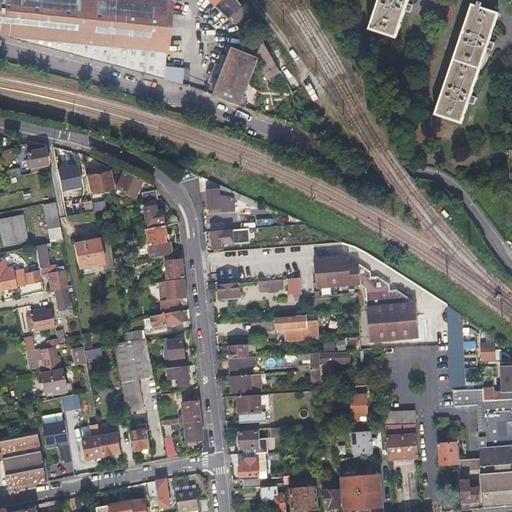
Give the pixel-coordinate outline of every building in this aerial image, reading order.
[(0,0),(0,34),(22,41),(53,49),(89,59),(155,76),(187,85),(189,69),(175,67),(175,64),(165,62),(171,0),(0,0)] [(234,0),(204,0),(232,26),(237,26),(244,36),(253,29),(244,15),(239,7),(234,0)] [(380,0),(371,30),(384,34),(397,39),(407,10),(411,12),(414,5),(409,4),(410,0),(380,0)] [(436,115),(450,119),(463,123),(470,103),(475,104),(477,98),(472,96),(488,49),(493,51),(495,44),(491,43),(500,15),(482,9),(484,5),(480,4),(479,5),(475,4),(475,6),(473,6),(463,34),(462,39),(436,115)] [(261,42),(258,41),(256,40),(256,41),(251,40),(249,48),(252,49),(249,57),(228,49),(211,95),(243,107),(246,97),(240,95),(253,60),(265,79),(279,72),(261,42)] [(29,164),(38,163),(41,163),(47,162),(44,146),(26,150),(29,164)] [(76,166),(58,169),(61,190),(80,186),(76,166)] [(113,187),(111,178),(109,170),(86,175),(89,192),(113,187)] [(133,195),(137,188),(140,180),(122,171),(115,186),(133,195)] [(206,190),(208,200),(209,209),(221,208),(222,212),(236,210),(234,198),(236,194),(219,186),(198,177),(200,190),(206,190)] [(158,200),(157,195),(156,191),(143,194),(144,202),(155,200),(158,200)] [(66,215),(73,213),(71,204),(70,199),(63,200),(66,215)] [(93,210),(92,205),(91,200),(71,204),(73,213),(93,210)] [(49,239),(56,238),(62,237),(55,201),(43,204),(49,239)] [(148,225),(157,224),(165,222),(162,210),(157,211),(156,205),(145,207),(148,225)] [(27,239),(24,226),(22,213),(0,218),(0,230),(3,244),(27,239)] [(173,254),(171,244),(169,234),(167,234),(165,225),(146,229),(152,258),(173,254)] [(222,246),(223,246),(222,244),(234,243),(233,229),(210,231),(212,247),(213,247),(213,251),(222,251),(222,246)] [(73,242),(75,254),(78,266),(102,262),(104,270),(113,269),(106,235),(73,242)] [(49,245),(49,241),(34,244),(39,271),(47,269),(48,275),(50,289),(54,289),(65,286),(66,286),(62,265),(54,267),(53,264),(48,265),(44,246),(49,245)] [(21,268),(16,269),(12,270),(11,266),(5,267),(2,257),(0,257),(0,288),(24,284),(21,268)] [(166,279),(175,278),(184,276),(182,259),(165,261),(166,279)] [(354,266),(349,266),(344,266),(343,259),(314,260),(317,289),(356,286),(365,290),(369,342),(419,339),(416,304),(409,304),(409,299),(395,291),(388,292),(387,286),(373,277),(366,278),(365,273),(354,266)] [(43,291),(42,284),(40,277),(32,279),(35,293),(43,291)] [(290,279),(290,283),(290,286),(288,286),(288,294),(301,293),(299,278),(290,279)] [(168,299),(177,298),(187,297),(185,279),(165,281),(168,299)] [(281,289),(281,284),(281,280),(258,281),(259,290),(281,289)] [(221,299),(230,299),(239,298),(238,283),(218,284),(219,295),(220,295),(221,299)] [(70,312),(65,286),(54,289),(58,311),(61,311),(62,313),(70,312)] [(447,305),(450,348),(453,391),(456,390),(467,390),(461,316),(447,305)] [(26,315),(29,329),(35,328),(35,329),(53,324),(50,308),(44,310),(43,307),(30,310),(31,314),(26,315)] [(151,316),(152,322),(154,328),(182,322),(180,310),(151,316)] [(275,320),(276,325),(276,330),(285,329),(286,342),(319,340),(317,316),(275,320)] [(62,329),(56,330),(58,338),(59,342),(64,341),(62,329)] [(434,329),(435,345),(446,345),(446,329),(434,329)] [(138,331),(132,333),(125,334),(126,340),(140,338),(138,331)] [(32,336),(23,338),(26,350),(34,349),(35,349),(32,336)] [(186,365),(185,352),(183,339),(172,340),(172,337),(165,338),(166,346),(169,346),(171,367),(185,365),(186,365)] [(45,347),(51,345),(58,344),(59,344),(59,342),(58,338),(44,341),(45,347)] [(126,341),(126,340),(114,343),(127,410),(143,407),(138,378),(153,375),(146,338),(126,341)] [(481,360),(488,360),(494,359),(493,343),(480,344),(481,360)] [(228,346),(230,358),(253,357),(252,353),(247,353),(246,345),(228,346)] [(43,366),(49,365),(55,364),(59,363),(57,355),(55,355),(53,347),(38,350),(37,348),(35,349),(34,349),(36,358),(41,357),(43,366)] [(26,350),(27,357),(29,363),(29,366),(37,364),(36,358),(34,349),(26,350)] [(79,363),(80,363),(86,362),(84,350),(77,352),(79,363)] [(347,351),(336,352),(336,363),(348,363),(347,351)] [(336,352),(317,353),(318,365),(336,363),(336,352)] [(309,359),(310,366),(310,371),(310,383),(319,382),(318,365),(317,353),(309,353),(309,354),(309,359)] [(230,358),(231,375),(247,374),(246,366),(257,365),(257,361),(263,361),(262,356),(258,357),(253,357),(230,358)] [(86,362),(80,363),(86,391),(92,389),(86,362)] [(185,365),(171,367),(168,367),(169,375),(176,374),(178,385),(189,384),(188,373),(186,373),(185,365)] [(497,400),(510,400),(511,399),(511,365),(501,366),(503,391),(497,391),(497,400)] [(59,391),(59,393),(59,396),(67,395),(61,367),(39,371),(44,391),(53,389),(53,392),(59,391)] [(247,374),(231,375),(233,393),(253,392),(252,383),(257,383),(256,374),(247,374)] [(486,401),(491,401),(496,400),(495,388),(485,389),(486,401)] [(481,465),(482,475),(484,509),(511,505),(511,399),(510,400),(497,400),(496,400),(491,401),(486,401),(485,389),(467,390),(456,390),(456,408),(478,407),(481,465)] [(175,400),(174,397),(174,393),(160,395),(160,402),(175,400)] [(354,421),(363,421),(372,420),(371,393),(353,395),(354,421)] [(241,429),(244,429),(244,424),(265,423),(265,414),(260,414),(259,395),(238,396),(239,421),(226,421),(227,429),(241,429)] [(171,424),(185,422),(201,420),(199,401),(183,403),(185,417),(161,420),(162,425),(171,424)] [(146,421),(143,407),(127,410),(130,424),(146,421)] [(391,423),(420,422),(420,409),(391,410),(391,417),(391,423)] [(94,430),(96,430),(99,429),(96,410),(90,411),(94,430)] [(201,420),(185,422),(187,442),(203,440),(201,420)] [(420,422),(391,423),(392,459),(421,456),(420,422)] [(176,457),(171,424),(162,425),(167,458),(176,457)] [(374,424),(355,425),(357,454),(376,453),(374,424)] [(278,438),(281,438),(285,437),(284,427),(276,428),(276,435),(278,438)] [(135,451),(143,449),(151,447),(148,428),(140,430),(131,431),(135,451)] [(255,453),(259,453),(258,433),(257,433),(257,428),(244,429),(241,429),(241,433),(239,433),(240,449),(242,449),(243,454),(255,453)] [(24,433),(15,435),(0,437),(0,456),(3,456),(9,488),(47,481),(37,431),(24,433)] [(117,431),(113,432),(110,433),(100,436),(104,456),(121,452),(117,431)] [(104,456),(100,436),(83,439),(87,459),(104,456)] [(460,463),(460,453),(460,443),(440,444),(441,465),(460,463)] [(267,453),(259,453),(255,453),(255,457),(248,458),(248,460),(241,461),(241,466),(239,466),(241,476),(259,475),(259,462),(268,461),(267,453)] [(474,476),(482,475),(481,465),(473,466),(474,476)] [(326,482),(326,478),(326,474),(314,475),(315,483),(326,482)] [(383,476),(342,478),(344,510),(356,509),(371,508),(384,507),(383,476)] [(157,495),(159,505),(159,511),(174,511),(173,505),(170,505),(166,479),(155,481),(157,495)] [(262,487),(262,483),(262,479),(244,480),(244,488),(262,487)] [(470,488),(470,484),(470,480),(461,480),(462,510),(471,510),(471,502),(480,501),(479,488),(470,488)] [(150,497),(157,495),(155,481),(148,483),(150,497)] [(199,511),(199,510),(200,510),(197,488),(190,489),(190,487),(176,489),(179,511),(199,511)] [(270,504),(271,507),(271,511),(276,510),(276,511),(287,511),(286,494),(278,494),(277,488),(260,489),(262,504),(270,504)] [(298,511),(318,510),(317,499),(316,488),(291,490),(292,511),(298,511)] [(324,491),(325,499),(325,506),(331,506),(331,509),(340,508),(339,490),(324,491)] [(131,502),(131,511),(146,511),(145,500),(131,502)] [(97,511),(131,511),(131,502),(97,507),(97,511)]
